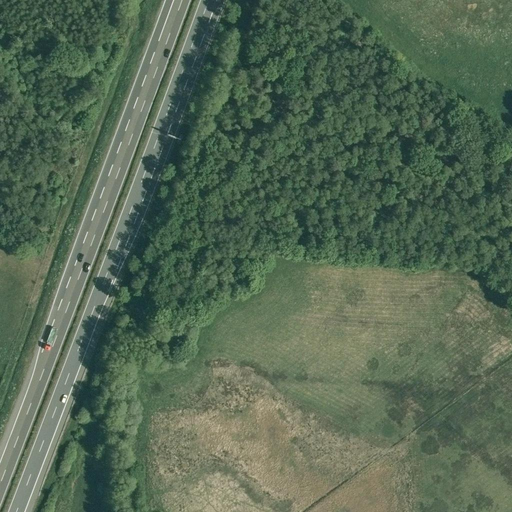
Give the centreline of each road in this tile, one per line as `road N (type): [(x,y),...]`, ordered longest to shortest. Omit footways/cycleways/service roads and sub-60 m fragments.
road 1 (motorway): [(16,511),(208,0)]
road 2 (motorway): [(182,0),(0,484)]
